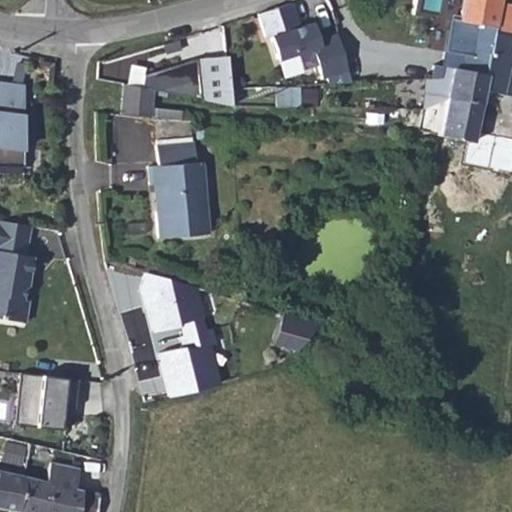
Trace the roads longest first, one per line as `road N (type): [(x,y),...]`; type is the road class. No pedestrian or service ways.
road 1 (unclassified): [(111,511),(126,394),(78,192),(75,70),(87,32)]
road 2 (unclassified): [(87,32),(223,0)]
